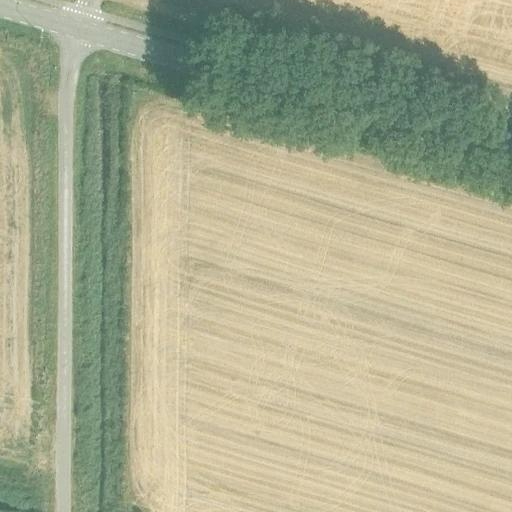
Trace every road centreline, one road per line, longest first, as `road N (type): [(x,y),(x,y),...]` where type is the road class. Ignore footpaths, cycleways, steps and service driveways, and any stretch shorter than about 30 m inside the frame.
road 1 (unclassified): [(66,511),(67,67),(79,31)]
road 2 (secondary): [(511,157),(79,31)]
